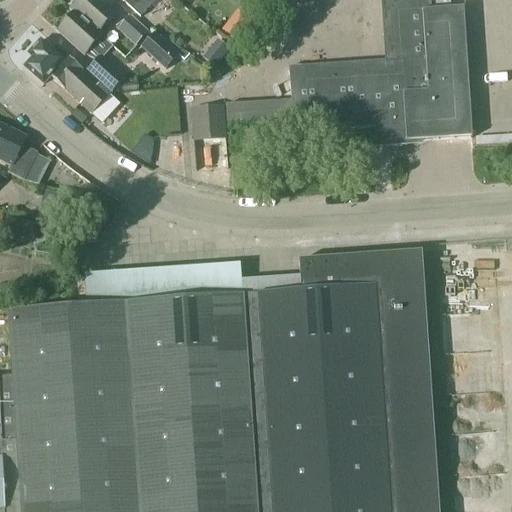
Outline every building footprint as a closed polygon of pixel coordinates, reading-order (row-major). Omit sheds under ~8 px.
[(96,35),(97,34),(114,15),(97,0),(78,0),(69,11),(72,14),(96,35)] [(119,0),(120,1),(121,0),(130,9),(140,18),(155,0),(119,0)] [(430,11),(429,0),(379,0),(383,62),(287,69),(288,87),(289,101),(291,134),(372,129),(373,140),(382,140),(383,148),(406,146),(406,143),(471,138),(464,8),(430,11)] [(100,37),(97,34),(96,35),(72,14),(56,31),(83,56),(100,37)] [(148,32),(130,16),(118,29),(136,45),(148,32)] [(178,57),(154,35),(140,49),(165,72),(178,57)] [(50,51),(39,42),(28,55),(32,59),(24,68),(43,85),(50,78),(92,116),(108,95),(54,47),(50,51)] [(215,73),(229,54),(217,45),(203,64),(215,73)] [(122,80),(98,58),(86,71),(110,93),(122,80)] [(0,162),(10,168),(7,174),(23,182),(37,155),(20,146),(24,138),(0,126),(0,162)] [(226,168),(223,136),(191,138),(194,170),(226,168)] [(99,202),(101,195),(88,185),(83,197),(99,202)] [(70,200),(45,194),(39,218),(64,224),(70,200)] [(96,214),(98,204),(82,200),(79,210),(96,214)] [(37,224),(6,218),(3,236),(34,242),(37,224)] [(53,235),(54,226),(42,224),(40,232),(53,235)] [(94,232),(77,231),(77,242),(94,242),(94,232)] [(18,456),(0,457),(0,511),(438,511),(421,255),(299,263),(301,293),(11,312),(14,376),(18,456)] [(0,457),(18,456),(14,376),(0,376),(0,457)]
